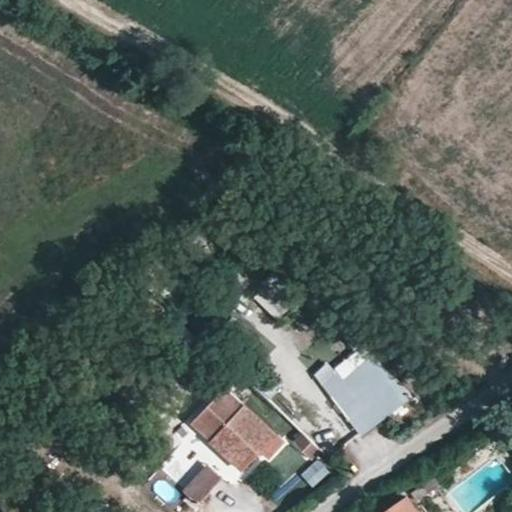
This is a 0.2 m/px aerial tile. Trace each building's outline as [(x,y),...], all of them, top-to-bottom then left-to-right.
[(233,230),(218,215),(209,224),(223,239),(233,230)] [(275,280),(257,292),(276,320),(294,308),(275,280)] [(346,378),(338,370),(322,383),(364,435),(415,395),(374,357),(346,378)] [(258,388),(243,374),(228,390),(243,405),(258,388)] [(258,388),(243,405),(229,419),(216,407),(196,428),(241,468),(261,446),(269,454),(283,439),(265,422),(279,407),(258,388)] [(304,430),(299,426),(289,436),(306,453),(316,443),(304,430)] [(320,458),(303,472),(313,485),(331,471),(320,458)] [(204,463),(185,492),(203,504),(223,476),(204,463)] [(421,511),(411,495),(384,511),(421,511)]
